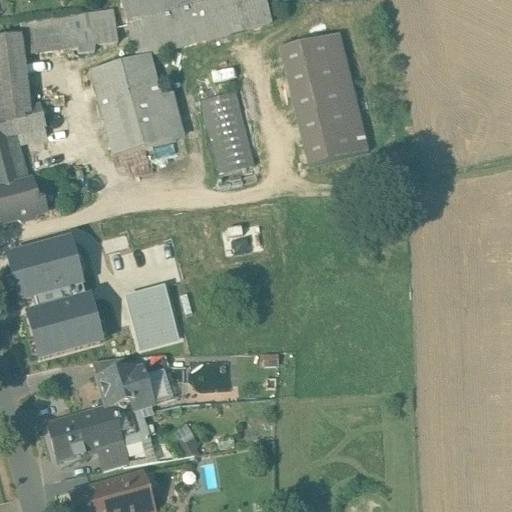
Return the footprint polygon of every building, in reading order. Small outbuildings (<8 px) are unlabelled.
[(264,0),(120,0),(137,60),(150,57),(271,24),(264,0)] [(112,15),(18,27),(19,38),(22,59),(74,53),(75,59),(85,57),(84,51),(116,47),(112,15)] [(338,36),(279,51),(308,169),(367,154),(338,36)] [(19,38),(0,40),(0,117),(9,115),(30,109),(22,59),(19,38)] [(137,60),(88,75),(112,163),(171,145),(150,57),(137,60)] [(235,94),(201,103),(219,176),(254,167),(235,94)] [(30,109),(9,115),(15,137),(45,128),(40,106),(30,109)] [(0,117),(0,190),(28,183),(15,137),(9,115),(0,117)] [(0,190),(0,225),(17,222),(22,224),(35,221),(37,216),(45,214),(40,194),(34,196),(31,183),(28,183),(0,190)] [(261,230),(239,233),(241,254),(263,252),(261,230)] [(69,245),(8,261),(19,303),(32,299),(37,316),(28,318),(40,361),(99,345),(88,302),(75,306),(71,289),(80,286),(69,245)] [(169,312),(139,321),(146,341),(175,332),(169,312)] [(128,360),(92,365),(96,379),(131,372),(128,360)] [(131,372),(96,379),(103,399),(104,398),(108,409),(111,409),(130,403),(133,413),(153,407),(151,399),(154,393),(150,381),(145,378),(142,371),(131,372)] [(130,403),(111,409),(119,436),(138,432),(137,430),(136,424),(133,413),(130,403)] [(108,409),(46,427),(57,466),(95,455),(119,448),(122,447),(119,436),(111,409),(108,409)] [(138,432),(119,436),(122,447),(119,448),(120,450),(140,445),(140,443),(148,441),(145,428),(137,430),(138,432)] [(119,448),(95,455),(100,473),(125,465),(120,450),(119,448)] [(153,511),(144,475),(102,487),(109,511),(153,511)] [(109,511),(102,487),(70,496),(74,511),(109,511)]
